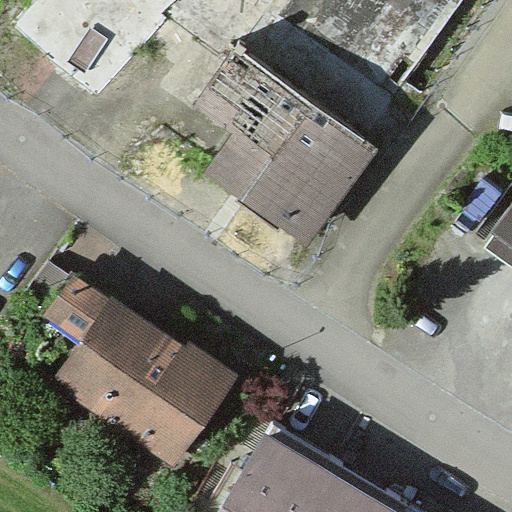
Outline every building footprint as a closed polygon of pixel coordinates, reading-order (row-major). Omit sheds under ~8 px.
[(374,149),(234,48),(193,106),(233,134),(204,174),(303,246),(374,149)] [(511,204),(493,230),(496,233),(511,243),(511,204)] [(511,265),(511,243),(496,233),(486,247),(511,265)] [(42,320),(73,276),(49,259),(18,303),(42,320)] [(239,375),(191,341),(186,348),(112,296),(109,300),(73,276),(42,320),(78,345),(52,382),(174,467),(239,375)] [(420,511),(272,424),(216,511),(420,511)]
